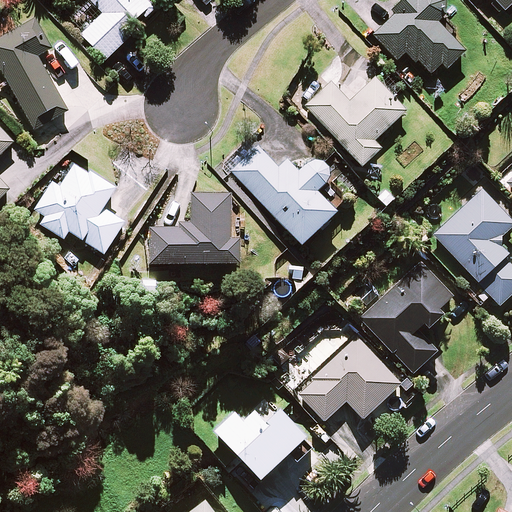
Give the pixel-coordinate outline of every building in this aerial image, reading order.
[(89,0),(105,17),(84,36),(108,62),(138,34),(137,32),(159,11),(149,0),(89,0)] [(457,28),(445,19),(447,17),(449,5),(443,0),(409,0),(374,37),(400,61),(408,52),(433,76),(443,66),(449,72),(467,53),(451,37),(457,28)] [(511,0),(487,0),(490,3),(493,1),(504,14),(511,7),(511,0)] [(51,52),(34,22),(0,42),(0,67),(37,133),(70,114),(39,59),(51,52)] [(407,114),(376,81),(351,105),(331,84),(306,107),(364,169),(383,151),(376,143),(407,114)] [(0,159),(17,144),(0,126),(0,203),(12,192),(0,179),(0,159)] [(338,211),(345,199),(312,164),(301,175),(290,163),(281,171),(259,149),(233,173),(305,248),(341,214),(338,211)] [(118,192),(76,166),(62,189),(54,184),(37,211),(48,218),(43,227),(66,241),(70,234),(106,256),(126,224),(105,212),(118,192)] [(510,256),(498,243),(511,230),(511,221),(485,192),(436,238),(502,308),(511,298),(511,264),(507,259),(510,256)] [(233,241),(234,196),(194,195),(194,229),(152,229),(151,266),(244,267),(244,241),(233,241)] [(454,299),(421,265),(362,320),(415,376),(439,352),(420,332),(426,326),(431,332),(446,318),(441,312),(454,299)] [(404,385),(358,336),(297,393),(326,424),(348,403),(365,422),(404,385)] [(309,441),(283,413),(269,426),(256,413),(245,424),(237,415),(217,433),(264,483),(309,441)] [(215,511),(209,503),(195,511),(215,511)]
